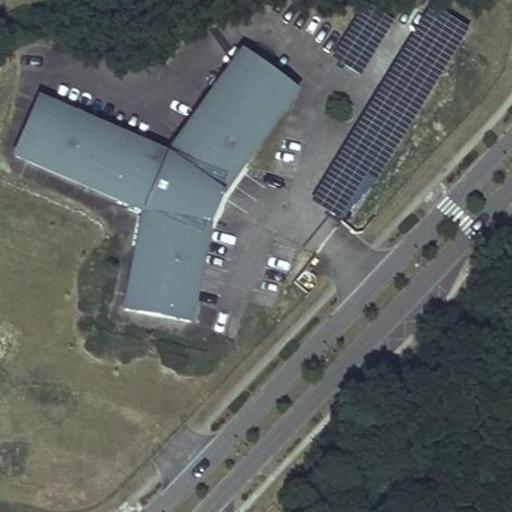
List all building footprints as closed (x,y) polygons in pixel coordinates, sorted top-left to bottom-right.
[(143,211),(128,291),(141,293),(138,312),(161,317),(165,298),(192,303),(192,301),(207,223),(208,223),(220,195),(219,195),(293,93),(243,56),(241,54),(167,157),(49,106),(46,114),(36,110),(26,132),(36,137),(26,161),(143,211)] [(39,102),(36,110),(46,114),(49,106),(39,102)] [(36,137),(26,132),(16,156),(26,161),(36,137)] [(141,293),(128,291),(125,309),(138,312),(141,293)] [(165,298),(161,317),(188,322),(192,303),(165,298)]
